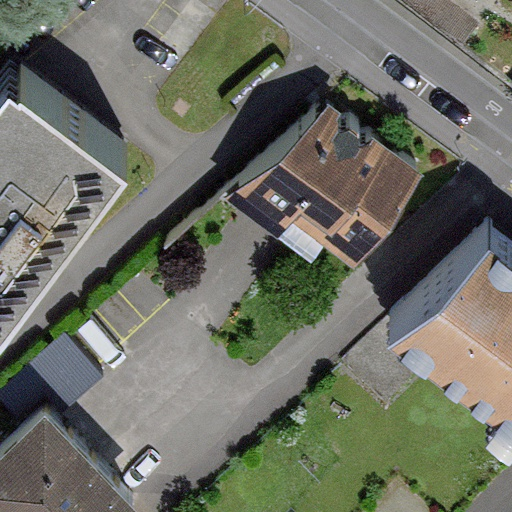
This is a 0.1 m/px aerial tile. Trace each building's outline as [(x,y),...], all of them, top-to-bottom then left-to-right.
[(440,0),(416,0),(413,5),(461,42),(473,25),(440,0)] [(0,302),(124,133),(9,50),(0,62),(0,302)] [(326,91),(227,182),(273,217),(286,200),(352,249),(368,228),(419,159),(326,91)] [(511,234),(487,215),(393,308),(511,396),(511,234)] [(41,390),(0,429),(0,503),(8,511),(109,511),(135,486),(41,390)]
